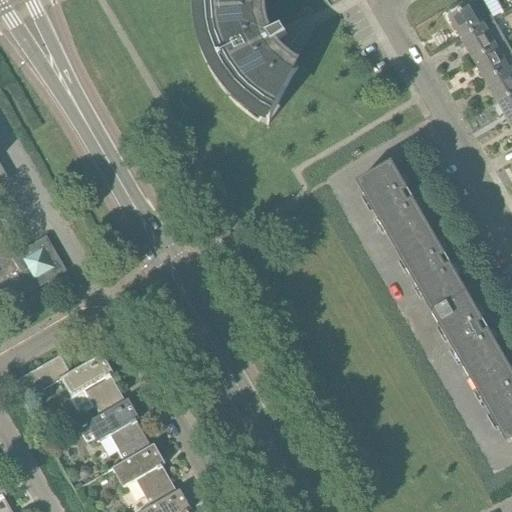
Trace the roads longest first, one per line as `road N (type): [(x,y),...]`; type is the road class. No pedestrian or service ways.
road 1 (tertiary): [(309,511),(16,0)]
road 2 (residential): [(228,511),(115,315),(100,311),(0,367)]
road 3 (residential): [(511,234),(388,18),(393,0)]
